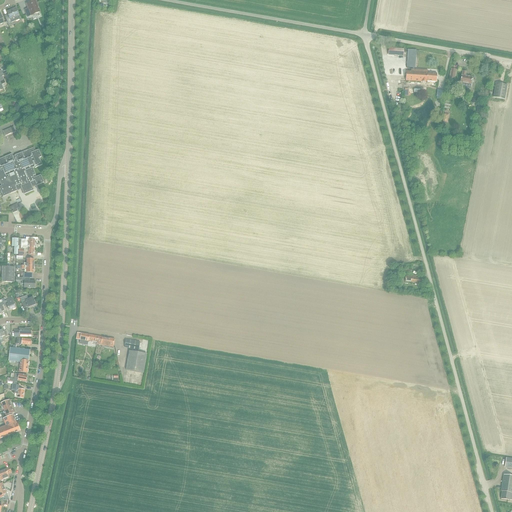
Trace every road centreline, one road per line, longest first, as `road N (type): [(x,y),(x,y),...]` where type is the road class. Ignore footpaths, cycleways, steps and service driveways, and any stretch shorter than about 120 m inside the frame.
road 1 (unclassified): [(491,511),(365,34)]
road 2 (tertiary): [(29,511),(60,346),(68,165)]
road 3 (unclassified): [(365,34),(165,0)]
road 4 (tertiary): [(68,165),(71,0)]
road 5 (unclassified): [(511,60),(365,34)]
